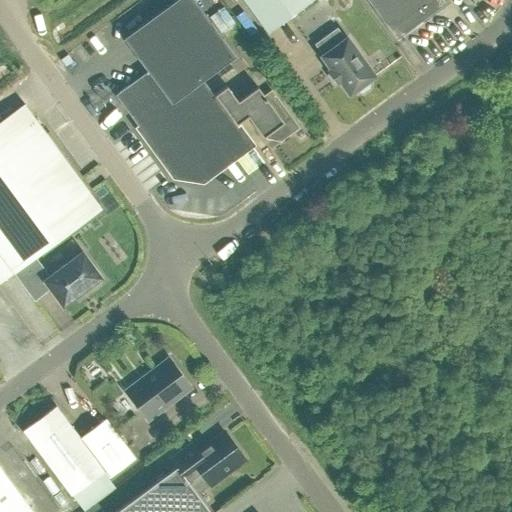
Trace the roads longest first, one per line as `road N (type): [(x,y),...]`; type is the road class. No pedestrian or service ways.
road 1 (unclassified): [(511,20),(216,239),(175,247)]
road 2 (unclassified): [(175,247),(0,11)]
road 3 (residential): [(161,299),(187,320),(329,511)]
road 4 (residential): [(0,401),(127,309),(161,299)]
